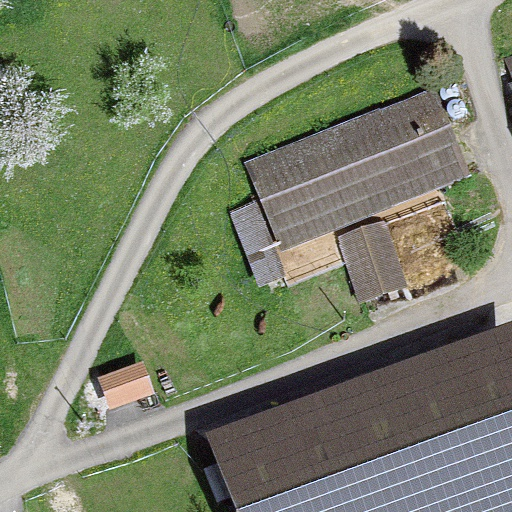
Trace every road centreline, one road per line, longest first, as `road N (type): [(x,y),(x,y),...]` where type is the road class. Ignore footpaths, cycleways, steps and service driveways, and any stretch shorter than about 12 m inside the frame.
road 1 (unclassified): [(0,480),(29,470),(162,185),(200,128),(279,71),(451,0)]
road 2 (track): [(29,470),(511,281)]
road 3 (track): [(511,160),(448,1)]
